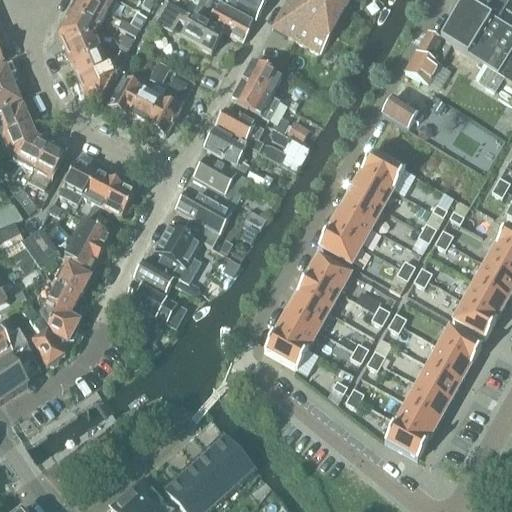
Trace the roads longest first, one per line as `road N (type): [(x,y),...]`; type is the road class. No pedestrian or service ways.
road 1 (residential): [(439,0),(254,327),(257,365),(428,511)]
road 2 (residential): [(0,418),(71,377),(169,192)]
road 3 (residential): [(169,192),(276,0)]
road 4 (residential): [(169,192),(80,149),(41,88),(32,41)]
